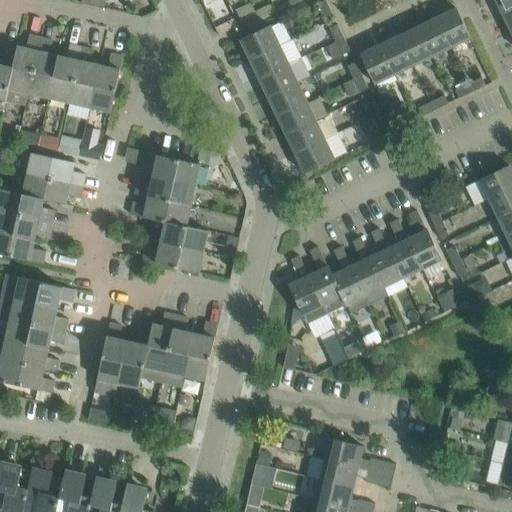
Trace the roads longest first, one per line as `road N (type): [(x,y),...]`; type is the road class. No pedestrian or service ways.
road 1 (residential): [(227,392),(394,433),(419,486),(511,509)]
road 2 (residential): [(245,314),(268,230),(259,191),(182,15)]
road 3 (residential): [(0,7),(138,34),(182,15)]
road 4 (residential): [(245,314),(90,278)]
road 5 (residential): [(208,466),(57,429)]
road 6 (residential): [(57,429),(90,278)]
